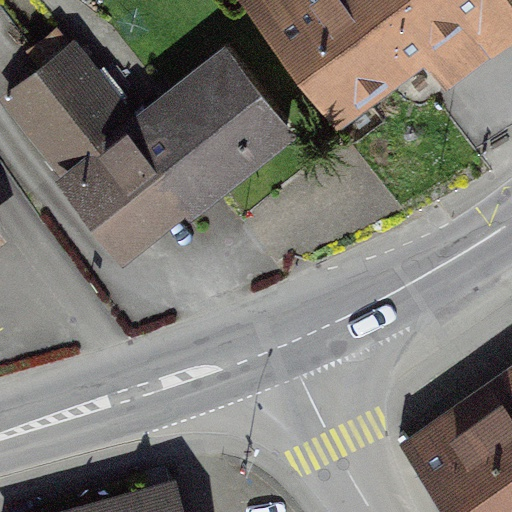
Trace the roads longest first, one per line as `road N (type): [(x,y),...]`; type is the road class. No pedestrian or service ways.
road 1 (secondary): [(0,441),(292,351)]
road 2 (secondary): [(292,351),(421,283),(511,223)]
road 3 (tertiary): [(292,351),(330,444),(373,511)]
